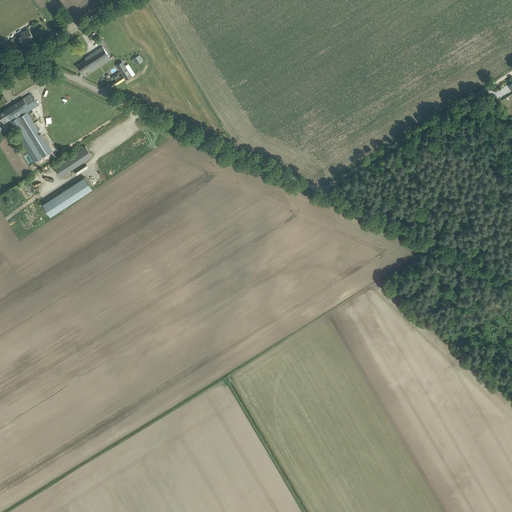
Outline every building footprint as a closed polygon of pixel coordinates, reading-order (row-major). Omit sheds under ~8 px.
[(21,33),(22,35),(19,37),(23,44),(31,40),(30,39),(31,38),(31,39),(34,37),(29,30),(27,31),(26,30),(21,33)] [(86,60),(77,65),(81,71),(86,68),(89,71),(91,70),(110,57),(103,46),(85,58),(86,60)] [(133,59),(135,63),(142,59),(140,55),(133,59)] [(131,76),(125,66),(120,69),(126,79),(131,76)] [(0,117),(2,121),(8,117),(11,122),(27,112),(31,110),(38,105),(31,93),(0,112),(0,117)] [(13,127),(35,162),(52,151),(27,112),(11,122),(14,127),(13,127)] [(114,127),(101,132),(103,135),(115,129),(114,127)] [(92,156),(85,145),(53,166),(61,177),(92,156)] [(85,177),(76,182),(84,194),(92,188),(85,177)]
